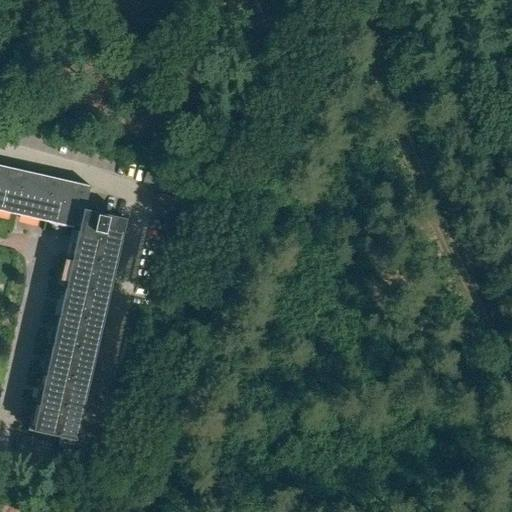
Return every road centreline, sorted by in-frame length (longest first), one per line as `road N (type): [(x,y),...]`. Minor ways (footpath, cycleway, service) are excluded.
road 1 (track): [(143,511),(338,46),(365,0)]
road 2 (track): [(368,0),(441,229),(511,370)]
